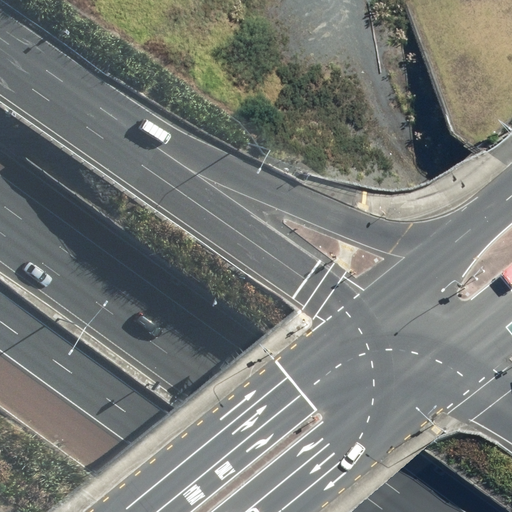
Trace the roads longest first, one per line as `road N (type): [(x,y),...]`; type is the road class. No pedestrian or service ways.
road 1 (motorway): [(0,209),(426,511)]
road 2 (motorway): [(132,136),(193,147),(360,227),(403,235),(473,228)]
road 3 (motorway): [(280,511),(0,310)]
road 4 (primary): [(138,511),(369,315)]
road 5 (motorway): [(132,136),(157,174),(369,315)]
road 6 (primary): [(455,368),(279,511)]
road 7 (track): [(302,0),(341,90),(417,165)]
road 8 (motorway): [(0,45),(132,136)]
road 9 (primary): [(369,315),(473,228)]
